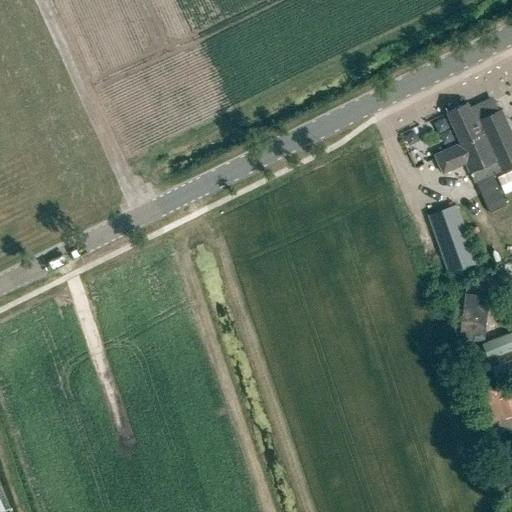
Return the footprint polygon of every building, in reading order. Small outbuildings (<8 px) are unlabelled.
[(447,112),(461,144),(435,155),(443,174),(466,164),(488,214),(508,205),(494,174),(511,166),(511,134),(501,110),(476,122),(467,103),(447,112)] [(461,270),(478,264),(457,206),(428,217),(452,284),(464,280),(461,270)] [(486,345),(490,301),(465,299),(460,343),(473,344),(486,345)] [(502,373),(511,368),(511,356),(497,363),(502,373)] [(511,417),(511,394),(508,385),(476,397),(487,427),(511,417)]
